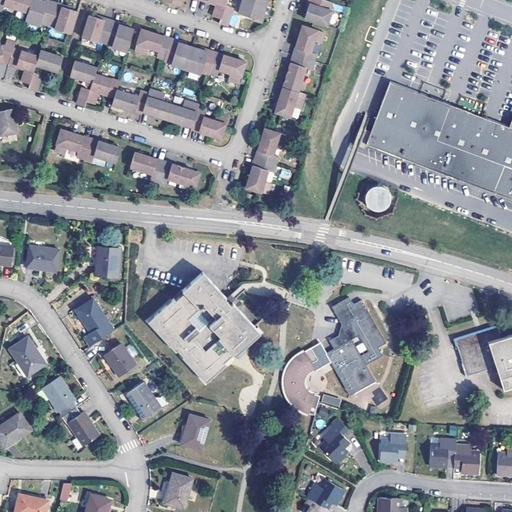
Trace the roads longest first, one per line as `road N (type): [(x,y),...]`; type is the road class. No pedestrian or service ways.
road 1 (unclassified): [(0,201),(286,228),(511,284)]
road 2 (residential): [(269,51),(234,160),(0,90)]
road 3 (residential): [(0,288),(38,306),(124,433),(135,466)]
road 4 (residential): [(353,511),(363,489),(378,480),(511,491)]
road 5 (residential): [(269,51),(106,0)]
road 6 (residential): [(12,469),(135,466)]
